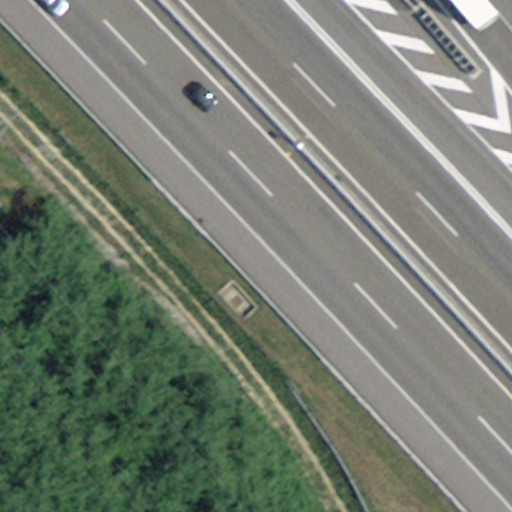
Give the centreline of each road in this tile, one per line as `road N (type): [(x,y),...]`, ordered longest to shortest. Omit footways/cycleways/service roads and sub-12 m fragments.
road 1 (motorway): [(72,0),(268,195),(511,469)]
road 2 (track): [(0,116),(247,360),(328,511)]
road 3 (motorway): [(511,311),(225,0)]
road 4 (motorway): [(511,158),(408,486),(413,511)]
road 5 (motorway): [(511,164),(350,0)]
